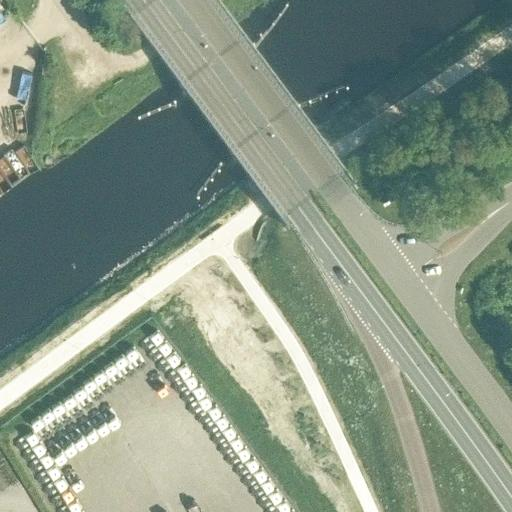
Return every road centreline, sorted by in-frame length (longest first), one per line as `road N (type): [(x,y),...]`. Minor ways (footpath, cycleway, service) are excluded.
road 1 (secondary): [(143,0),(370,306)]
road 2 (unclassified): [(403,283),(192,0)]
road 3 (secondary): [(370,306),(511,498)]
road 4 (secondary): [(370,306),(432,511)]
road 5 (unclassified): [(511,434),(403,283)]
road 6 (track): [(93,50),(103,60),(146,49),(214,0)]
road 7 (unclassified): [(403,283),(511,204)]
